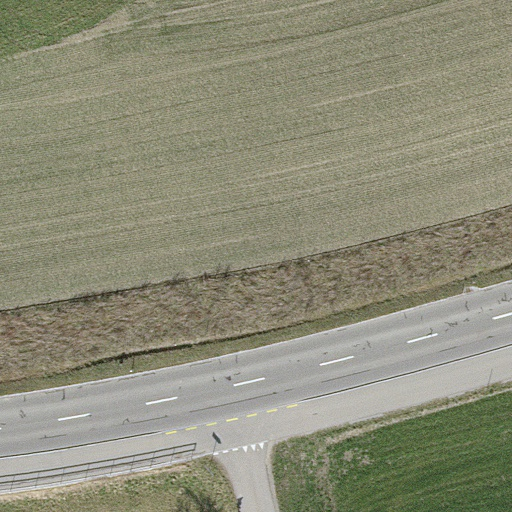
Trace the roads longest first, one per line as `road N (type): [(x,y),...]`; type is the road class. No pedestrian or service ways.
road 1 (tertiary): [(511,316),(234,391)]
road 2 (tertiary): [(234,391),(0,430)]
road 3 (tertiary): [(263,511),(234,391)]
